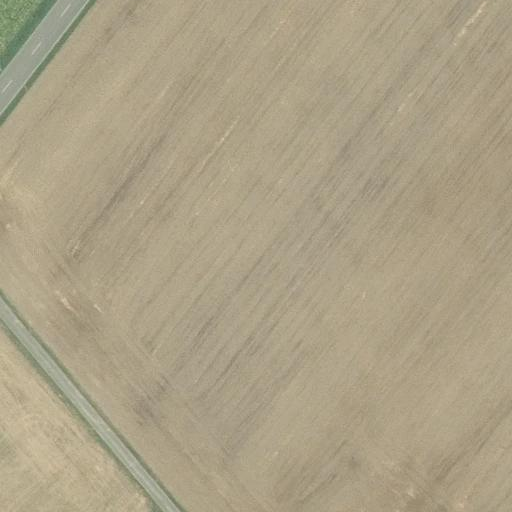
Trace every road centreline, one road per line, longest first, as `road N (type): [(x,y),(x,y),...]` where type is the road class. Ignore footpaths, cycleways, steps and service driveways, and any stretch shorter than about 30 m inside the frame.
road 1 (unclassified): [(174,511),(0,302)]
road 2 (secondary): [(0,96),(75,0)]
